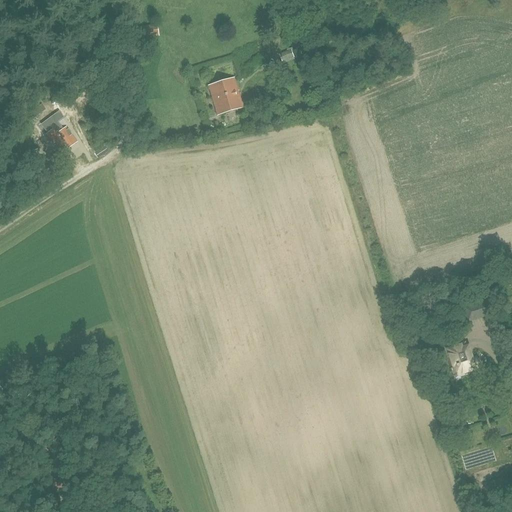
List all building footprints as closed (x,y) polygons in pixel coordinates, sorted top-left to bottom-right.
[(158,35),(156,25),(141,28),(142,38),(158,35)] [(279,54),(282,61),(294,57),(291,49),(279,54)] [(217,115),(242,108),(234,79),(209,86),(217,115)] [(57,126),(50,118),(41,125),(48,133),(46,134),(53,143),(55,142),(59,148),(66,143),(69,147),(77,142),(66,127),(62,130),(59,125),(57,126)] [(469,321),(488,315),(497,313),(493,299),(465,308),(469,321)] [(469,346),(467,347),(463,348),(461,345),(448,349),(457,375),(476,369),(476,368),(477,368),(478,368),(479,367),(479,366),(479,365),(480,365),(480,364),(480,363),(479,362),(479,361),(478,361),(478,360),(477,359),(476,359),(475,359),(474,359),(473,359),(469,346)] [(484,485),(488,496),(507,490),(504,479),(484,485)]
